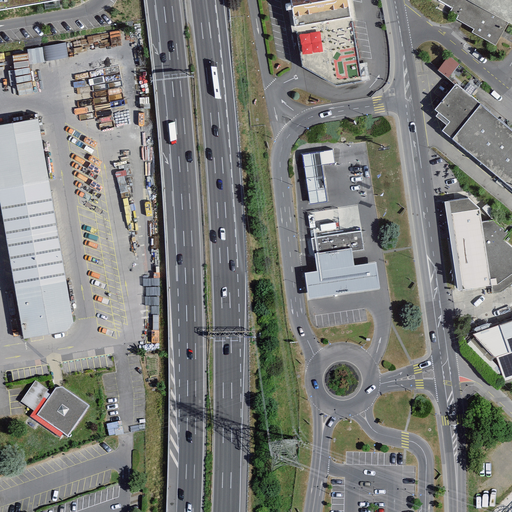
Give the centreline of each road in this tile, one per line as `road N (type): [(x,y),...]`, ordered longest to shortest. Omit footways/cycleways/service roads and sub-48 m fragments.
road 1 (motorway): [(226,511),(226,278),(202,0)]
road 2 (motorway): [(167,0),(186,205),(189,511)]
road 3 (unclassified): [(447,365),(400,29)]
road 4 (unclassified): [(457,511),(447,365)]
road 5 (residential): [(400,29),(428,28),(511,98)]
